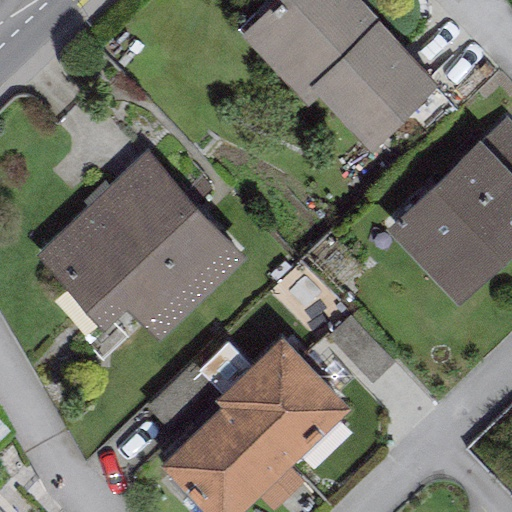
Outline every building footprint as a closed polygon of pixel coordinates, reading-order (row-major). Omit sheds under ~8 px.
[(436,71),(369,0),(266,0),(239,25),(306,96),(320,83),(368,134),(436,71)] [(511,119),(505,112),(484,132),(511,161),(511,119)] [(478,126),(385,216),(457,291),(511,237),(511,161),(484,132),(478,126)] [(147,142),(36,248),(100,315),(123,294),(156,328),(244,244),(147,142)] [(349,311),(327,331),(371,379),(393,359),(349,311)] [(348,396),(280,324),(246,356),(217,384),(214,387),(221,394),(179,434),(159,452),(215,511),(227,511),(254,487),(270,504),(301,476),(283,457),(348,396)] [(217,384),(246,356),(226,335),(197,363),(217,384)] [(197,363),(191,357),(146,400),(179,434),(221,394),(214,387),(217,384),(197,363)]
